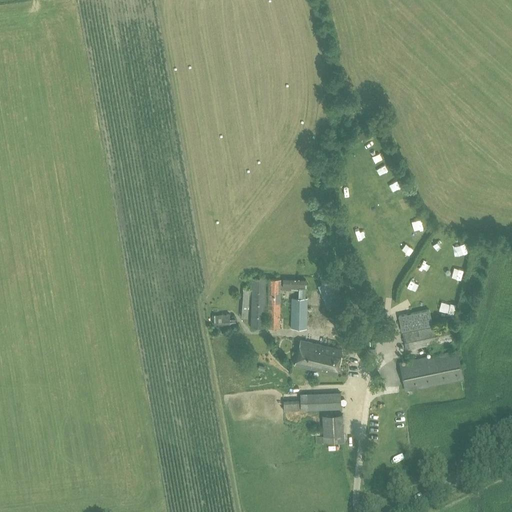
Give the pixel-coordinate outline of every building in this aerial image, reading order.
[(347,154),(352,160),(360,154),(356,148),(347,154)] [(358,211),(350,213),(352,222),(361,220),(358,211)] [(441,233),(439,238),(450,242),(451,237),(441,233)] [(366,258),(370,268),(383,264),(379,253),(366,258)] [(250,328),(264,328),(265,278),(251,278),(250,328)] [(267,328),(280,328),(280,278),(267,278),(267,328)] [(317,285),(327,307),(341,300),(332,278),(317,285)] [(282,289),(298,289),(298,287),(306,287),(306,279),(282,279),(282,289)] [(447,280),(445,291),(459,294),(462,283),(447,280)] [(241,317),(248,318),(249,289),(243,288),(241,317)] [(290,328),(306,329),(307,297),(291,297),(290,328)] [(444,303),(442,312),(452,314),(454,305),(444,303)] [(398,316),(401,332),(432,325),(429,309),(398,316)] [(213,315),(213,326),(230,325),(230,324),(236,323),(235,318),(230,318),(229,313),(213,315)] [(401,334),(405,351),(455,340),(451,322),(401,334)] [(294,365),(336,374),(342,349),(300,339),(294,365)] [(400,362),(405,390),(463,378),(457,350),(400,362)] [(300,393),(300,410),(341,409),(340,391),(300,393)] [(283,400),(283,411),(299,410),(298,400),(283,400)] [(322,415),(323,442),(344,441),(342,414),(322,415)]
